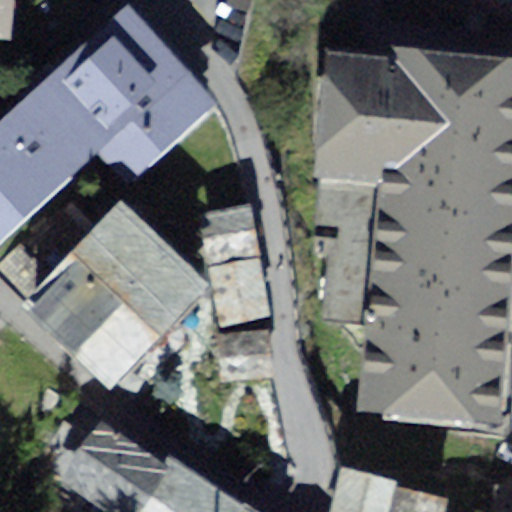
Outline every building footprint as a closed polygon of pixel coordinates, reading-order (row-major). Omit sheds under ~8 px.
[(117,0),(113,0),(0,101),(0,220),(88,142),(122,180),(209,102),(117,0)] [(346,408),(497,421),(511,243),(511,38),(315,21),(301,177),(365,182),(346,408)] [(245,184),(195,194),(219,310),(269,300),(245,184)] [(105,193),(17,285),(99,362),(187,269),(105,193)] [(270,315),(227,319),(229,350),(273,346),(270,315)] [(168,322),(147,359),(176,375),(197,338),(168,322)] [(87,399),(45,460),(115,508),(157,446),(87,399)] [(123,509),(128,511),(232,511),(240,499),(160,446),(123,509)] [(380,511),(388,468),(333,459),(323,511),(380,511)] [(388,481),(380,511),(435,511),(440,493),(388,481)] [(260,511),(240,499),(232,511),(260,511)]
